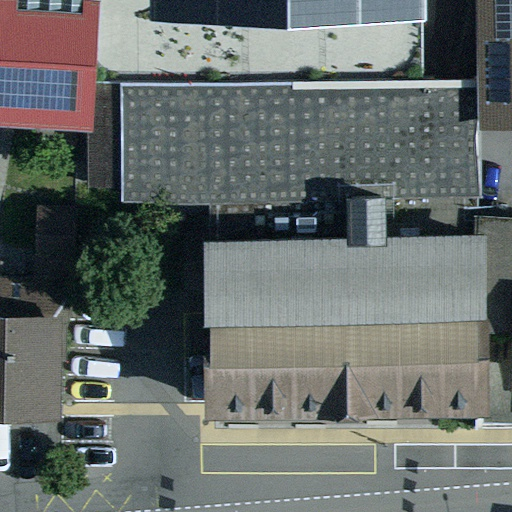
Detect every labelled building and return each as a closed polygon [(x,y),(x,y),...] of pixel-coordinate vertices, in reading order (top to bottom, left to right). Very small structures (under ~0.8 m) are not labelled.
[(87,0),(0,0),(0,102),(81,108),(87,0)] [(91,69),(91,78),(148,78),(148,30),(156,30),(155,0),(87,0),(83,69),(91,69)] [(278,0),(232,0),(230,1),(222,16),(221,33),(228,48),(241,58),(258,61),(274,56),(286,44),(291,28),(291,26),(290,20),(289,14),(286,9),(283,4),(278,0)] [(291,28),(298,28),(425,25),(424,0),(278,0),(283,4),(286,9),(289,14),(290,20),(291,26),(291,28)] [(511,0),(491,0),(494,110),(511,109),(511,0)] [(211,35),(216,28),(213,20),(205,17),(198,21),(197,29),(203,35),(211,35)] [(482,399),(483,387),(511,388),(511,219),(477,217),(476,230),(441,231),(440,220),(436,220),(434,76),(425,76),(425,25),(298,28),(298,77),(148,78),(91,78),(92,176),(123,176),(123,193),(210,192),(211,401),(482,399)] [(39,250),(38,280),(69,281),(75,211),(45,209),(43,250),(39,250)] [(0,400),(50,402),(50,352),(64,352),(69,281),(38,280),(0,278),(0,400)]
